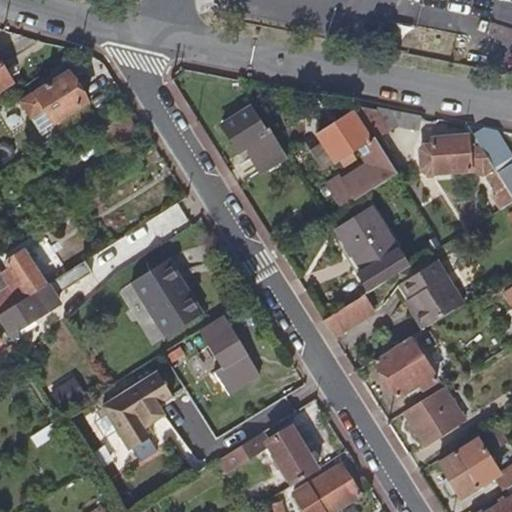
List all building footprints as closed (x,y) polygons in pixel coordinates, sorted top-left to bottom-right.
[(0,91),(11,85),(0,65),(0,91)] [(46,129),(86,102),(67,74),(21,103),(30,118),(37,115),(46,129)] [(418,132),(421,117),(402,114),(355,105),(376,138),(378,141),(401,128),(418,132)] [(268,134),(255,112),(226,130),(240,152),(247,148),(247,146),(251,145),(256,154),(252,156),(262,173),(287,158),(271,132),(268,134)] [(371,142),(355,116),(318,138),(325,149),(336,168),(343,164),(347,172),(358,165),(353,157),(360,153),(370,168),(345,183),(343,179),(327,188),(342,211),(400,176),(378,141),(376,138),(371,142)] [(499,154),(484,129),(472,136),(475,141),(488,161),(499,154)] [(481,176),(493,169),(492,167),(488,161),(475,141),(468,142),(468,139),(450,140),(450,145),(420,148),(421,176),(469,170),(479,178),(481,176)] [(336,168),(325,149),(316,155),(327,173),(336,168)] [(100,195),(142,168),(136,158),(94,185),(100,195)] [(511,168),(510,170),(504,160),(492,167),(493,169),(511,198),(511,168)] [(511,207),(511,198),(493,169),(481,176),(492,196),(481,203),(492,220),(511,207)] [(410,271),(372,210),(338,232),(364,274),(360,277),(371,295),(410,271)] [(0,314),(50,283),(28,249),(10,261),(14,268),(6,273),(14,287),(0,295),(0,314)] [(419,278),(448,260),(443,251),(414,269),(419,278)] [(477,300),(452,258),(448,260),(419,278),(415,280),(430,305),(427,307),(437,324),(449,317),(477,300)] [(200,316),(167,261),(130,284),(164,338),(200,316)] [(40,317),(58,305),(54,297),(92,274),(84,262),(79,265),(50,283),(0,314),(0,321),(7,332),(13,342),(43,323),(40,317)] [(366,298),(325,324),(336,341),(376,315),(366,298)] [(429,338),(453,323),(449,317),(437,324),(425,331),(429,338)] [(257,378),(220,318),(196,333),(219,370),(212,375),(227,397),(257,378)] [(449,376),(423,333),(376,362),(399,400),(421,387),(423,391),(449,376)] [(164,419),(158,409),(174,400),(159,375),(103,411),(131,455),(154,440),(147,430),(164,419)] [(425,448),(464,424),(444,390),(404,414),(425,448)] [(36,446),(53,436),(47,425),(31,436),(36,446)] [(229,472),(271,447),(294,485),(316,471),(290,428),(268,442),(263,434),(222,460),(229,472)] [(509,446),(497,428),(486,435),(498,454),(509,446)] [(476,484),(464,466),(475,459),(467,446),(439,463),(462,500),(484,486),(481,481),(476,484)] [(334,511),(335,511),(360,497),(341,465),(294,495),(304,511),(334,511)] [(504,494),(511,489),(511,468),(495,480),(504,494)] [(511,511),(511,505),(510,507),(504,497),(498,501),(502,506),(491,511),(511,511)]
